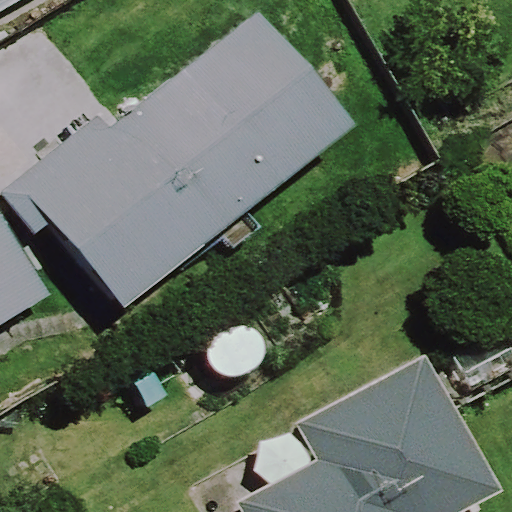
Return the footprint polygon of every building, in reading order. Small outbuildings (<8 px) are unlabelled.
[(0,0),(0,8),(14,0),(0,0)] [(321,150),(227,32),(92,140),(81,126),(0,190),(0,230),(12,246),(22,238),(95,330),(321,150)] [(0,325),(30,307),(0,255),(0,325)] [(511,379),(511,351),(494,322),(423,364),(453,415),(511,379)] [(466,511),(475,508),(403,368),(276,433),(298,475),(225,511),(466,511)]
